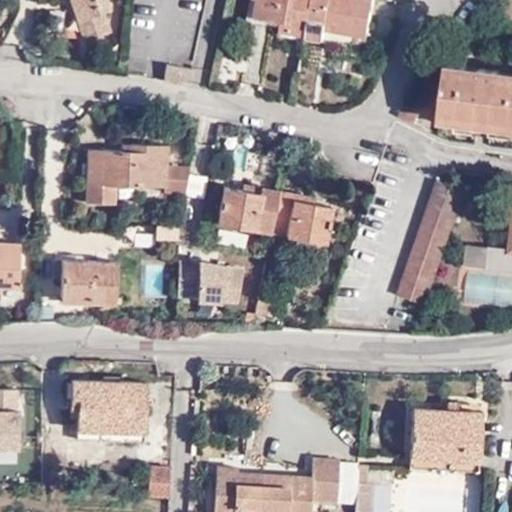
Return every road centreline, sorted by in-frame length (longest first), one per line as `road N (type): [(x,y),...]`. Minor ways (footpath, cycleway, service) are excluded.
road 1 (residential): [(0,73),(192,97),(388,139),(428,0)]
road 2 (residential): [(0,346),(419,349),(511,338)]
road 3 (unknown): [(185,345),(182,511)]
